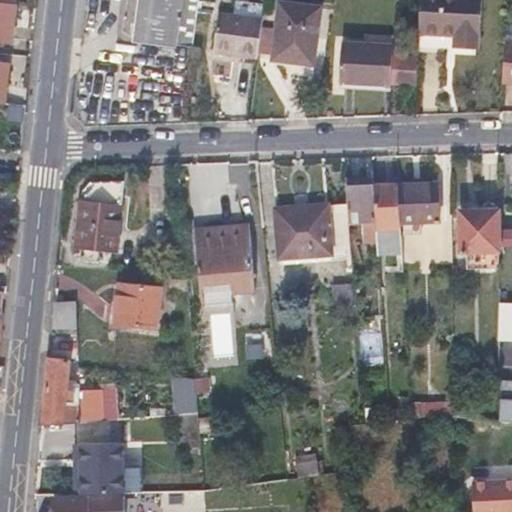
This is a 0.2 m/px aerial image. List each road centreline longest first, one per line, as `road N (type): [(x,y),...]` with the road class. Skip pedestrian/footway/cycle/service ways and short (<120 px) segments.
road 1 (residential): [(47,146),(511,134)]
road 2 (tertiary): [(9,511),(47,146)]
road 3 (tertiary): [(47,146),(62,0)]
